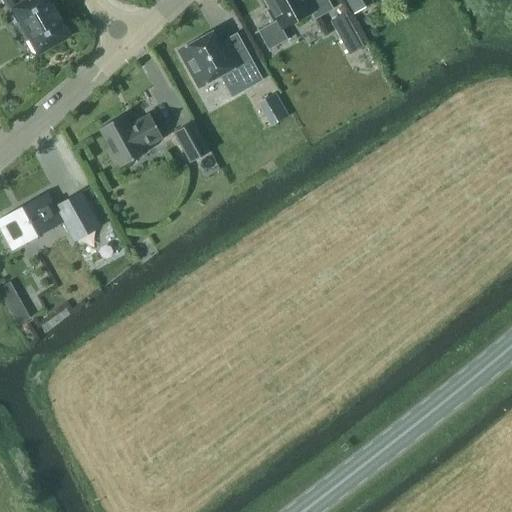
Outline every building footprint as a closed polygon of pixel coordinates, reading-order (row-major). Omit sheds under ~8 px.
[(2,0),(9,11),(14,8),(22,22),(18,24),(26,38),(30,36),(39,51),(68,35),(60,20),(61,19),(54,5),(52,6),(48,0),(2,0)] [(265,0),(271,9),(268,10),(274,21),(258,30),(269,50),(288,39),(282,28),(313,11),(316,17),(331,8),(326,0),(265,0)] [(352,0),(348,2),(354,14),(372,4),(369,0),(352,0)] [(345,13),(331,20),(350,54),(364,46),(345,13)] [(213,31),(179,50),(199,87),(221,74),(232,95),(262,79),(246,50),(229,60),(213,31)] [(266,110),(280,102),(275,93),(261,101),(266,110)] [(110,148),(107,150),(115,164),(118,163),(120,166),(146,152),(144,148),(163,137),(150,113),(130,124),(125,114),(99,128),(110,148)] [(194,121),(173,132),(190,162),(211,151),(194,121)] [(0,218),(0,227),(12,250),(64,222),(75,241),(101,227),(82,191),(56,205),(48,192),(0,218)] [(10,281),(0,286),(0,292),(4,299),(16,292),(10,281)] [(24,307),(12,314),(18,325),(31,318),(24,307)]
